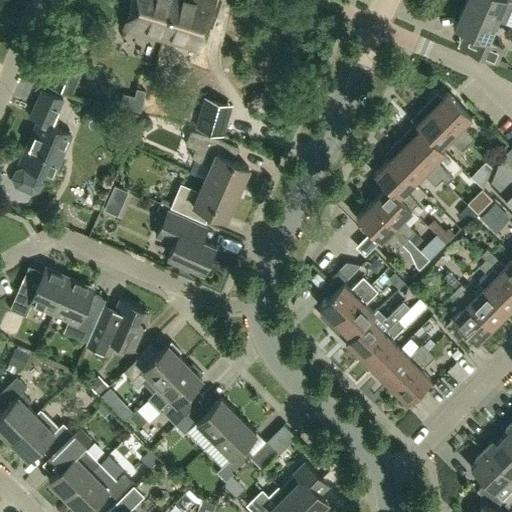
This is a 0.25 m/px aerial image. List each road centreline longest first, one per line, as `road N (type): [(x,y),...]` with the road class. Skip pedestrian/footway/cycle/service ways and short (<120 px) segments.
road 1 (unclassified): [(259,308),(266,274),(372,24)]
road 2 (residential): [(259,308),(221,306),(58,236),(0,262)]
road 3 (residential): [(386,483),(370,454),(283,368),(259,308)]
road 4 (residential): [(386,483),(406,443),(511,358)]
road 5 (residential): [(511,92),(372,24)]
